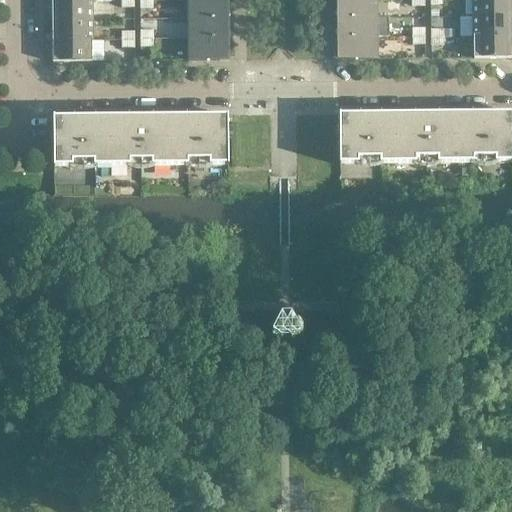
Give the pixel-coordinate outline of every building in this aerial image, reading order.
[(133,8),(133,0),(120,0),(120,9),(133,8)] [(376,19),(375,0),(337,0),(337,19),(376,19)] [(511,17),(511,0),(472,0),(473,18),(511,17)] [(91,21),(91,1),(51,1),(51,22),(91,21)] [(152,10),(152,1),(139,1),(139,10),(152,10)] [(226,20),(226,1),(188,1),(188,20),(226,20)] [(511,37),(511,23),(511,17),(473,18),(473,38),(511,37)] [(376,38),(376,19),(337,19),(337,38),(376,38)] [(226,39),(226,20),(188,20),(188,39),(226,39)] [(91,42),(91,21),(51,22),(52,42),(91,42)] [(424,38),(424,29),(411,29),(411,38),(424,38)] [(443,38),(443,30),(430,30),(430,39),(443,38)] [(152,40),(152,32),(139,32),(139,40),(152,40)] [(134,41),(134,33),(120,33),(121,41),(134,41)] [(511,59),(511,37),(473,38),(473,60),(511,59)] [(376,61),(376,38),(337,38),(338,61),(376,61)] [(424,46),(424,38),(411,38),(411,46),(424,46)] [(443,47),(443,38),(430,39),(430,47),(443,47)] [(227,62),(226,39),(188,39),(188,62),(227,62)] [(153,48),(152,40),(139,40),(139,48),(153,48)] [(134,49),(134,41),(121,41),(121,49),(134,49)] [(91,63),(91,42),(52,42),(52,63),(91,63)] [(511,164),(511,115),(338,117),(338,166),(511,164)] [(228,166),(227,118),(52,119),(53,168),(228,166)]
